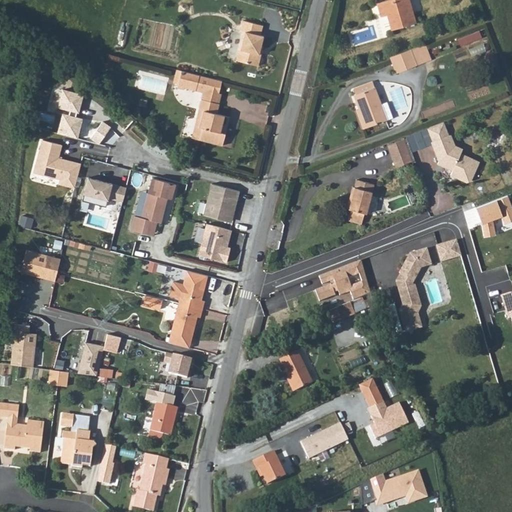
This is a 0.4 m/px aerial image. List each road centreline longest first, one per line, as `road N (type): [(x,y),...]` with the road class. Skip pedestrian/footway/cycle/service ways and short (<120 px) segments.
road 1 (residential): [(249,281),(266,282),(453,216),(489,329)]
road 2 (tertiary): [(318,0),(270,194)]
road 3 (residential): [(230,360),(47,312)]
road 4 (residential): [(270,194),(146,159),(124,141)]
road 5 (tertiary): [(230,360),(203,511)]
